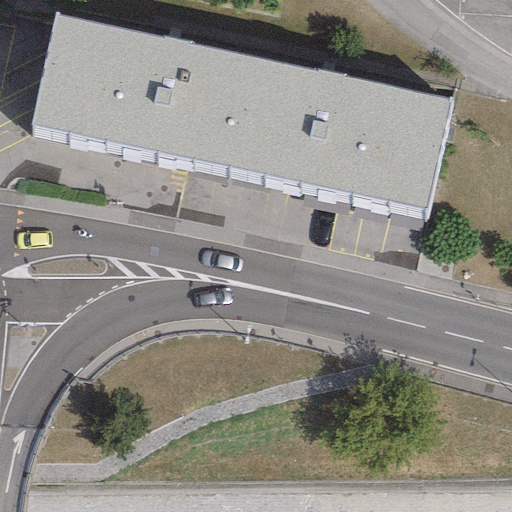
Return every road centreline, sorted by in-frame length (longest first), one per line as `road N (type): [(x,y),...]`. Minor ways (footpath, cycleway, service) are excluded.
road 1 (tertiary): [(511,351),(310,301),(204,281),(140,280)]
road 2 (tertiary): [(0,437),(44,371),(140,280)]
road 3 (residential): [(403,0),(499,92),(511,93)]
road 4 (tertiary): [(140,280),(0,272)]
